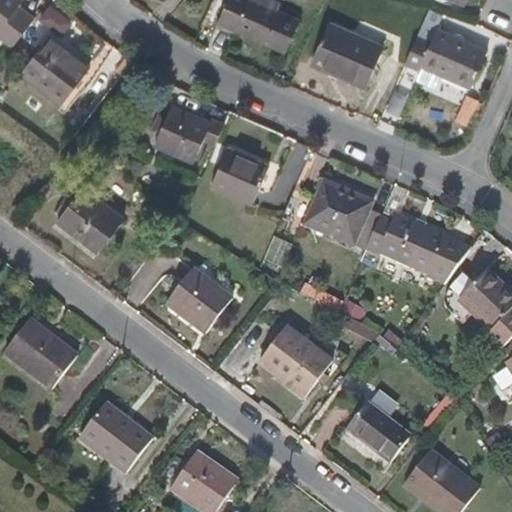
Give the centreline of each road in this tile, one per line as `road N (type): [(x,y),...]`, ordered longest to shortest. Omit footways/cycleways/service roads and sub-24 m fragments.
road 1 (residential): [(0,232),(357,511)]
road 2 (residential): [(462,181),(179,53),(101,0)]
road 3 (residential): [(462,181),(511,67)]
